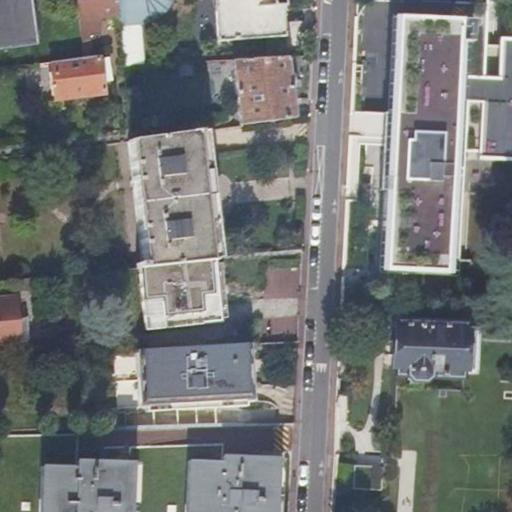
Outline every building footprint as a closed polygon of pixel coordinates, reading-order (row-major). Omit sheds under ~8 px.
[(0,0),(0,41),(35,36),(30,0),(0,0)] [(117,16),(114,0),(70,0),(76,40),(81,39),(80,34),(94,33),(93,19),(117,16)] [(214,0),(217,42),(284,38),(280,0),(214,0)] [(395,17),(382,267),(444,271),(445,256),(461,256),(467,158),(511,160),(511,38),(486,37),(488,3),(459,1),(457,20),(395,17)] [(90,58),(79,59),(46,63),(50,101),(95,95),(90,58)] [(295,119),(288,58),(235,61),(244,126),(295,119)] [(200,131),(127,141),(141,259),(135,260),(135,265),(137,265),(184,260),(212,258),(200,131)] [(96,145),(84,147),(85,154),(97,152),(96,145)] [(218,320),(212,258),(184,260),(137,265),(143,328),(218,320)] [(341,287),(340,310),(357,311),(365,286),(350,285),(348,285),(341,287)] [(14,297),(0,298),(0,343),(16,343),(14,297)] [(398,323),(395,373),(408,373),(411,379),(422,379),(424,377),(427,377),(427,374),(457,375),(461,326),(398,323)] [(241,346),(240,343),(140,349),(143,404),(144,410),(243,406),(243,400),(241,346)] [(250,346),(241,346),(243,400),(252,400),(250,346)] [(143,404),(140,349),(132,349),(135,405),(143,404)] [(335,394),(334,416),(373,418),(373,403),(353,395),(335,394)] [(188,462),(184,511),(270,511),(274,460),(221,456),(220,464),(188,462)] [(40,468),(37,511),(126,511),(129,465),(72,462),(72,469),(40,468)] [(347,487),(374,489),(375,465),(348,464),(347,487)]
